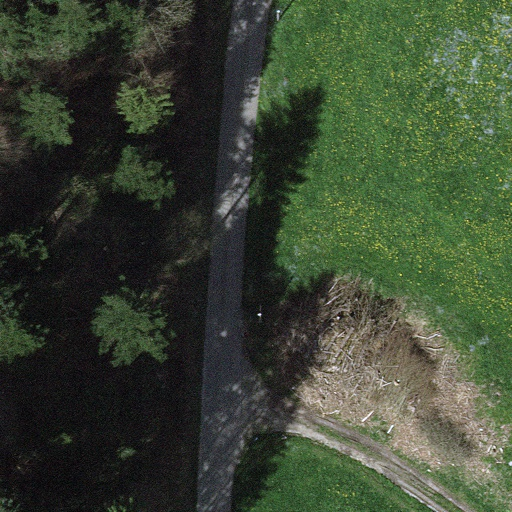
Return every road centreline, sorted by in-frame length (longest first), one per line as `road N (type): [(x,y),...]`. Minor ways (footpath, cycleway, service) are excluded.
road 1 (unclassified): [(214,511),(248,0)]
road 2 (track): [(458,511),(331,433),(220,399)]
